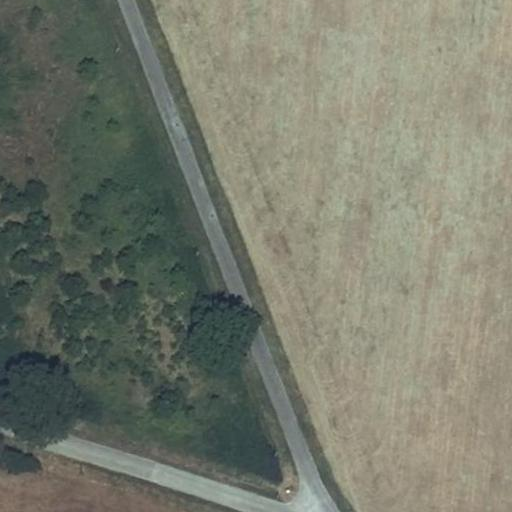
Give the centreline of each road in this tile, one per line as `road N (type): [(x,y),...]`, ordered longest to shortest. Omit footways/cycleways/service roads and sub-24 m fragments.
road 1 (unclassified): [(318,511),(124,0)]
road 2 (unclassified): [(280,511),(0,414)]
